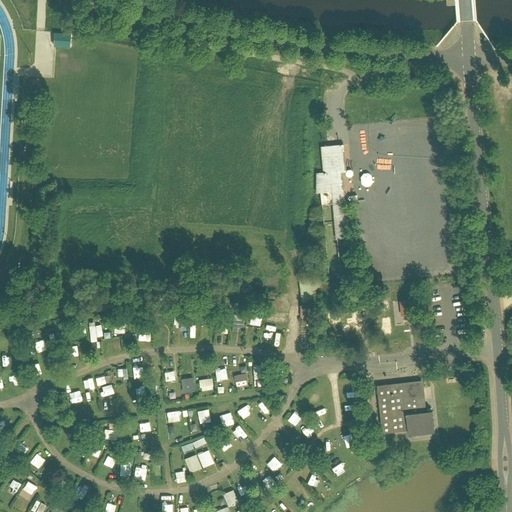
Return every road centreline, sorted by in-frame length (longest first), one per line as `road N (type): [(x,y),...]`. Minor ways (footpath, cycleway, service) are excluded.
road 1 (residential): [(467,60),(496,315),(506,493)]
road 2 (residential): [(135,0),(280,39),(467,60)]
road 3 (track): [(300,365),(294,280),(276,246),(180,236)]
